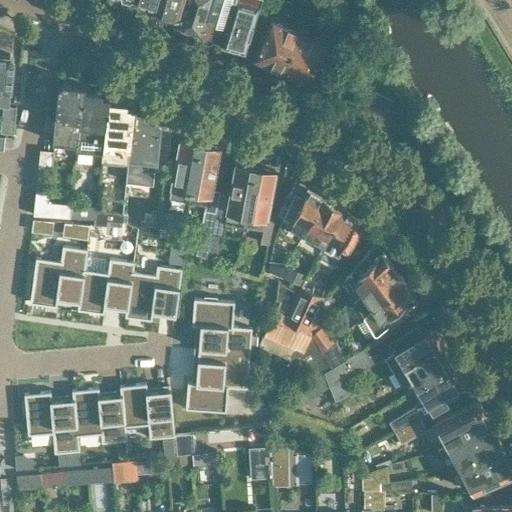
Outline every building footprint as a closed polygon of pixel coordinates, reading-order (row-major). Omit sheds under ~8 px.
[(179,18),(184,0),(159,0),(157,7),(157,10),(159,11),(160,15),(167,18),(171,15),(179,18)] [(199,32),(209,0),(184,0),(179,18),(178,21),(182,22),(184,26),(189,28),(193,26),(199,32)] [(222,39),(234,0),(209,0),(201,29),(199,32),(202,33),(203,37),(210,39),(214,37),(222,39)] [(262,0),(234,0),(222,39),(221,43),(224,43),(226,48),(232,50),(236,47),(245,50),(262,0)] [(298,35),(300,31),(273,18),(255,57),(255,61),(262,65),(267,64),(268,62),(282,69),(298,35)] [(328,43),(300,31),(298,35),(282,69),(309,81),(328,43)] [(11,54),(0,52),(0,100),(9,102),(11,88),(14,59),(11,54)] [(78,144),(84,88),(84,84),(64,82),(59,86),(53,141),(78,144)] [(367,87),(358,105),(360,106),(360,105),(382,115),(382,116),(383,117),(391,99),(390,98),(390,99),(367,88),(368,88),(367,87)] [(103,152),(109,99),(109,94),(101,93),(101,90),(84,88),(78,144),(77,150),(103,152)] [(129,163),(135,107),(135,106),(126,105),(126,101),(109,99),(103,152),(102,161),(128,163),(129,163)] [(128,163),(126,180),(154,183),(158,149),(169,150),(170,144),(172,125),(160,123),(160,119),(156,114),(143,112),(144,108),(135,107),(129,163),(128,163)] [(189,199),(200,142),(197,141),(198,138),(185,135),(184,139),(180,138),(172,185),(171,196),(189,199)] [(208,203),(219,146),(216,145),(216,141),(204,139),(203,143),(200,142),(189,199),(208,203)] [(245,224),(255,167),(252,166),(250,162),(241,161),(238,164),(235,163),(228,208),(217,205),(217,208),(216,210),(212,232),(223,234),(226,220),(245,224)] [(275,170),(255,167),(245,224),(264,228),(262,241),(269,242),(275,217),(267,216),(275,170)] [(296,240),(322,194),(322,190),(312,184),(309,186),(301,182),(283,214),(284,215),(278,230),(296,240)] [(48,194),(35,192),(33,213),(71,217),(72,204),(47,201),(48,194)] [(317,252),(343,205),(338,202),(339,201),(323,192),(322,194),(296,240),(317,252)] [(84,202),(73,201),(72,213),(83,214),(84,202)] [(344,206),(343,205),(317,252),(340,265),(365,218),(358,214),(358,210),(347,204),(344,206)] [(212,232),(216,210),(206,207),(204,216),(202,230),(197,252),(207,257),(212,232)] [(95,210),(94,224),(107,225),(108,220),(123,221),(124,213),(95,210)] [(78,222),(76,237),(88,238),(90,224),(78,222)] [(168,226),(160,226),(160,234),(168,234),(168,226)] [(354,299),(392,263),(382,248),(381,249),(376,242),(343,283),(336,291),(349,304),(354,299)] [(29,281),(28,294),(31,295),(30,302),(57,305),(58,297),(79,300),(80,300),(84,268),(85,268),(88,248),(63,244),(61,260),(36,256),(33,282),(29,281)] [(127,307),(132,270),(133,270),(135,260),(109,257),(108,271),(85,268),(84,268),(80,300),(79,300),(77,308),(104,312),(105,304),(126,307),(127,307)] [(126,307),(125,315),(152,318),(153,310),(174,313),(173,318),(175,318),(182,267),(157,263),(156,273),(133,270),(132,270),(127,307),(126,307)] [(366,317),(404,280),(392,263),(354,299),(366,317)] [(306,273),(288,265),(283,276),(300,285),(306,273)] [(376,330),(417,302),(412,295),(413,294),(404,280),(366,317),(376,330)] [(311,334),(312,333),(308,331),(284,320),(291,304),(292,302),(293,302),(299,291),(278,282),(276,299),(280,301),(265,334),(296,348),(293,354),(313,362),(320,376),(325,373),(331,369),(321,352),(311,334)] [(302,285),(299,291),(293,302),(292,302),(291,304),(284,320),(308,331),(315,316),(324,295),(302,285)] [(249,356),(251,326),(232,325),(234,300),(194,297),(192,324),(200,324),(198,346),(221,348),(221,354),(249,356)] [(315,316),(308,331),(312,333),(325,323),(315,316)] [(325,323),(312,333),(311,334),(321,352),(336,340),(337,339),(325,323)] [(397,371),(443,343),(444,341),(445,336),(439,327),(435,325),(424,332),(421,327),(415,324),(390,339),(396,349),(386,355),(397,371)] [(347,358),(336,340),(321,352),(331,369),(348,359),(347,358)] [(416,389),(456,364),(443,343),(397,371),(409,391),(415,387),(416,389)] [(247,387),(249,356),(221,354),(221,348),(198,346),(196,381),(188,380),(186,407),(226,410),(228,386),(247,387)] [(377,361),(368,347),(368,346),(347,358),(348,359),(331,369),(325,373),(332,389),(331,389),(336,400),(351,393),(345,378),(352,375),(377,361)] [(457,363),(456,364),(416,389),(423,401),(390,421),(395,430),(420,416),(433,409),(447,400),(458,394),(458,389),(456,386),(467,378),(468,372),(463,365),(457,363)] [(175,435),(170,383),(168,384),(168,388),(147,389),(147,382),(120,384),(121,392),(122,392),(125,425),(126,425),(148,423),(149,437),(175,435)] [(99,386),(72,388),(73,396),(74,396),(77,434),(78,434),(101,432),(102,441),(127,439),(126,425),(125,425),(122,392),(121,392),(100,394),(99,386)] [(25,400),(22,400),(23,413),(26,413),(28,433),(53,431),(55,451),(80,449),(78,434),(77,434),(74,396),(73,396),(52,398),(51,390),(24,393),(25,400)] [(449,444),(492,423),(491,422),(493,419),(488,408),(484,408),(479,400),(437,421),(449,444)] [(426,429),(420,416),(395,430),(401,442),(426,429)] [(505,446),(492,423),(449,444),(436,451),(448,474),(462,467),(505,446)] [(193,431),(175,432),(175,435),(177,454),(192,452),(195,452),(193,431)] [(317,464),(317,450),(275,440),(272,453),(317,464)] [(264,445),(250,446),(251,462),(252,477),(272,476),(272,453),(271,445),(264,445)] [(505,446),(462,467),(474,491),(474,495),(491,490),(491,483),(511,474),(511,452),(509,446),(505,446)] [(193,462),(192,452),(177,454),(167,455),(168,465),(193,462)] [(158,456),(139,457),(140,468),(159,467),(158,456)] [(100,467),(88,468),(89,482),(102,481),(100,467)] [(78,468),(65,469),(66,483),(79,482),(78,468)] [(66,484),(65,469),(42,471),(42,472),(43,486),(66,484)] [(42,472),(42,471),(18,473),(19,488),(43,486),(42,472)] [(406,479),(381,483),(382,490),(385,490),(407,491),(406,479)] [(385,511),(385,506),(385,490),(382,490),(365,488),(365,510),(364,510),(364,511),(385,511)] [(511,511),(511,503),(492,504),(491,490),(474,495),(474,511),(511,511)]
